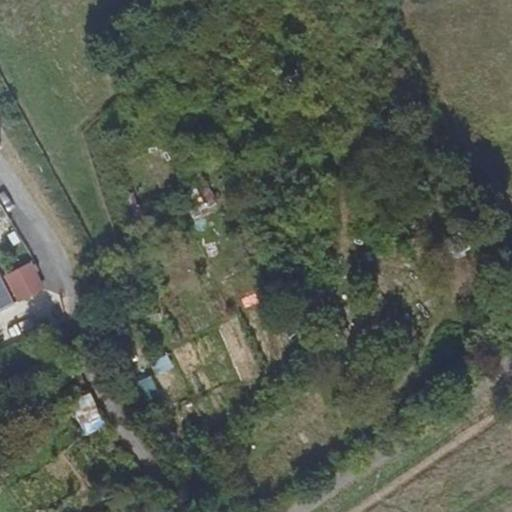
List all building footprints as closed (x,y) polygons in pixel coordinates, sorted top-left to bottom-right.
[(134,193),(105,201),(116,236),(147,230),(134,193)] [(35,260),(7,272),(19,299),(47,287),(35,260)] [(0,267),(0,308),(16,302),(2,267),(0,267)] [(18,367),(34,389),(54,376),(39,353),(18,367)] [(49,384),(31,397),(39,409),(57,397),(49,384)]
